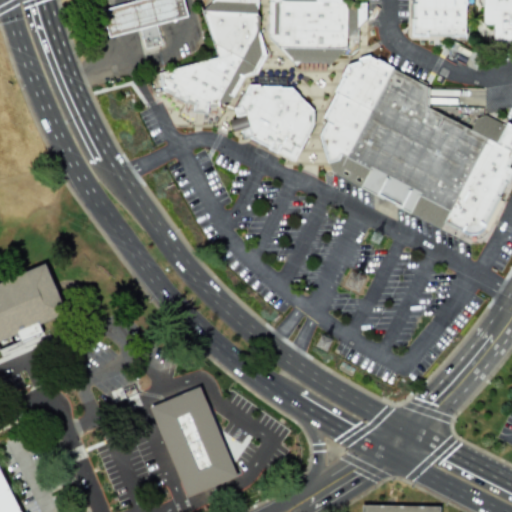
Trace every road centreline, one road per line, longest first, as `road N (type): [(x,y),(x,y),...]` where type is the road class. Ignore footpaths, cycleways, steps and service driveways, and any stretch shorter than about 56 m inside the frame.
road 1 (primary): [(6,0),(60,139),(118,233),(202,335),(291,403)]
road 2 (primary): [(405,430),(314,381),(236,320),(176,255),(107,155)]
road 3 (residential): [(0,417),(52,393),(101,511)]
road 4 (primary): [(107,155),(41,0)]
road 5 (tertiary): [(511,310),(405,430)]
road 6 (primary): [(378,454),(495,511)]
